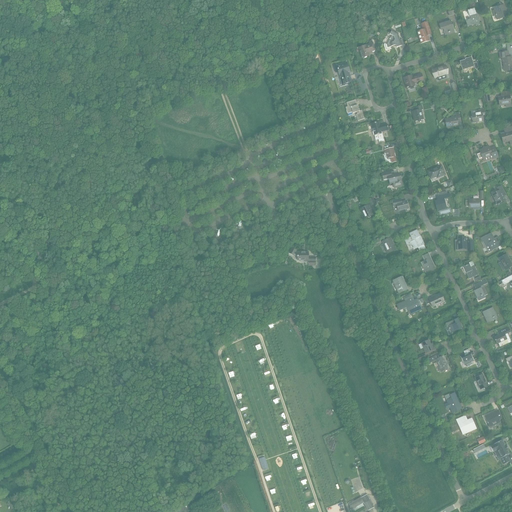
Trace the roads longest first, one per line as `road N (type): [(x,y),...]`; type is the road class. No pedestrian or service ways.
road 1 (track): [(320,511),(255,333),(222,346),(219,356),(274,511)]
road 2 (residential): [(463,501),(325,194)]
road 3 (track): [(0,155),(133,112),(117,67)]
road 4 (track): [(199,40),(171,56),(123,62),(92,84),(66,76),(28,92)]
road 5 (track): [(323,0),(325,23),(308,42),(228,27),(199,40)]
road 6 (unclassified): [(75,511),(0,385)]
road 7 (unknown): [(122,0),(97,21),(0,45)]
road 8 (residential): [(388,67),(511,31)]
